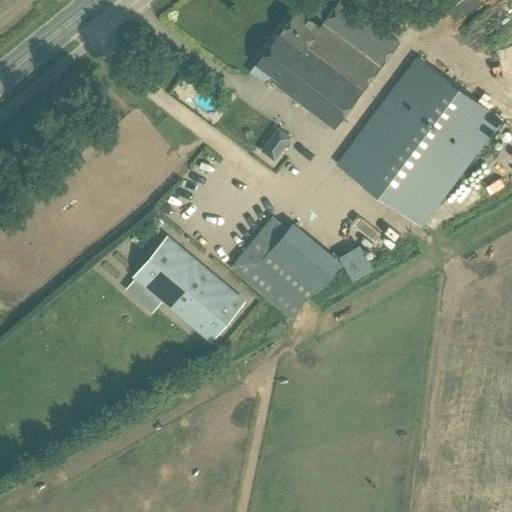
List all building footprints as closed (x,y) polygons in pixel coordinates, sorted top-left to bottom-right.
[(300,6),(257,63),(279,81),(276,85),(333,128),(397,44),(340,0),(339,0),(323,23),(300,6)] [(416,55),(335,164),(420,228),(502,119),(416,55)] [(190,74),(180,88),(193,97),(202,83),(190,74)] [(270,138),(262,149),(275,159),(283,148),(270,138)] [(294,223),(267,254),(269,255),(312,293),(314,294),(341,263),(294,223)] [(170,236),(135,277),(212,342),(247,301),(170,236)] [(240,260),(232,268),(294,318),(314,294),(312,293),(269,255),(259,267),(249,268),(240,260)]
